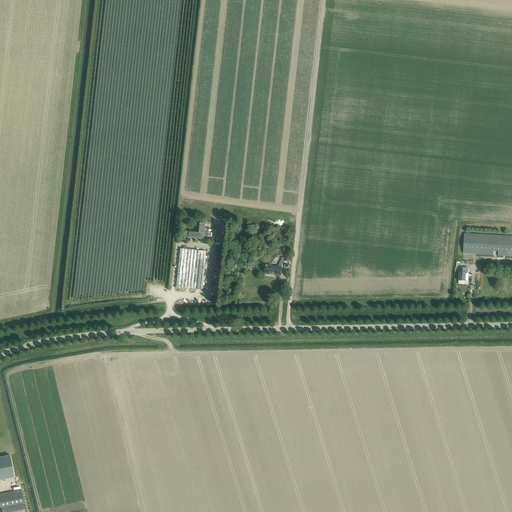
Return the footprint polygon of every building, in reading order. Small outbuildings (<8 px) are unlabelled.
[(204,240),(205,223),(199,223),(198,233),(185,232),(185,238),(204,240)] [(463,254),(493,255),(493,253),(494,253),(494,252),(494,251),(498,251),(498,252),(498,256),(511,256),(511,236),(464,233),(463,254)] [(195,290),(202,290),(206,251),(180,249),(176,288),(195,290)] [(457,272),(459,273),(458,280),(465,281),(466,273),(468,273),(469,268),(462,268),(463,264),(457,263),(456,272),(457,272)] [(272,266),(266,265),(265,274),(281,276),(282,267),(276,266),(276,268),(272,267),(272,266)] [(11,457),(0,459),(0,479),(14,477),(11,457)] [(25,511),(21,490),(0,494),(0,507),(1,508),(1,511),(25,511)]
